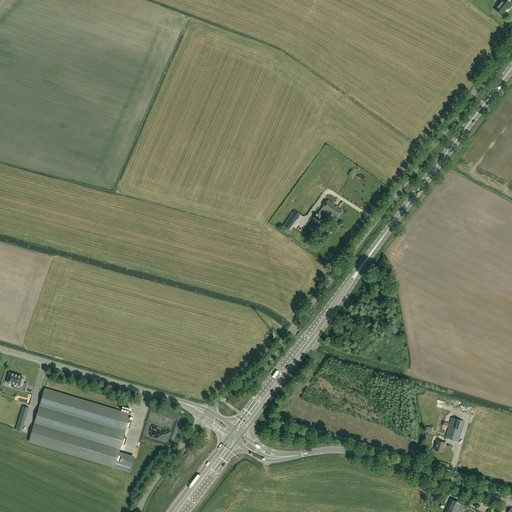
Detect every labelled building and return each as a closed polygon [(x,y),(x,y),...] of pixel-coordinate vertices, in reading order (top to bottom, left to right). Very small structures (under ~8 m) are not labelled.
[(510,4),(504,0),(502,0),(495,10),(501,15),(510,4)] [(337,188),(352,166),(346,163),(332,185),(337,188)] [(310,216),(322,192),(310,186),(298,210),(310,216)] [(322,208),(321,209),(319,213),(326,218),(329,214),(328,214),(329,213),(329,212),(337,218),(342,211),(337,208),(338,207),(328,200),(322,208)] [(288,211),(292,204),(287,202),(283,208),(288,211)] [(296,209),(288,219),(286,217),(284,220),(287,222),(284,226),(289,230),(301,213),(296,209)] [(297,325),(292,332),(295,334),(300,328),(297,325)] [(23,383),(24,379),(22,379),(22,376),(10,372),(7,382),(20,386),(21,386),(20,390),(25,391),(27,384),(23,383)] [(123,437),(126,428),(129,428),(131,420),(128,419),(130,414),(44,389),(29,441),(114,467),(130,471),(133,459),(121,456),(118,455),(121,444),(124,445),(126,438),(123,437)] [(25,419),(19,417),(16,429),(22,431),(25,419)] [(452,418),(446,438),(457,442),(464,421),(452,418)] [(437,441),(434,450),(442,452),(444,443),(437,441)] [(457,511),(461,504),(451,500),(445,511),(457,511)]
